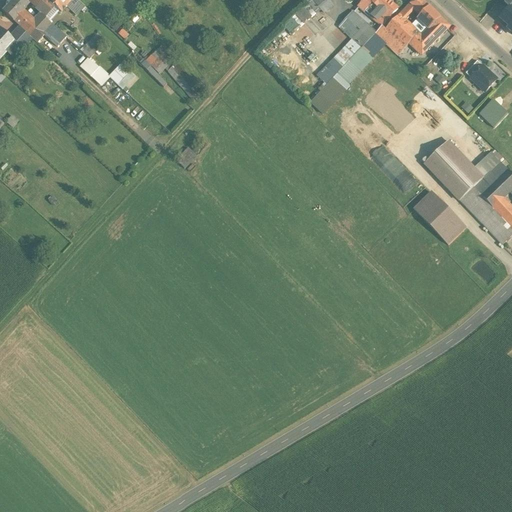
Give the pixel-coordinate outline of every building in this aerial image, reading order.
[(13,0),(2,14),(12,22),(20,12),(27,5),(21,0),(13,0)] [(24,0),(35,9),(42,0),(24,0)] [(44,0),(42,0),(35,9),(40,14),(50,4),(45,0),(44,0)] [(45,0),(55,9),(59,12),(64,7),(70,0),(45,0)] [(75,0),(70,0),(64,7),(76,17),(84,8),(75,0)] [(317,0),(315,3),(325,15),(333,8),(328,0),(317,0)] [(388,2),(385,0),(366,0),(366,1),(359,8),(382,28),(398,10),(388,2)] [(420,0),(416,0),(411,6),(416,11),(424,3),(420,0)] [(511,0),(507,0),(504,3),(511,9),(501,20),(510,28),(508,31),(511,33),(511,0)] [(430,8),(424,3),(416,11),(422,17),(430,8)] [(50,4),(40,14),(45,18),(55,9),(50,4)] [(441,20),(430,8),(422,17),(418,21),(422,25),(420,27),(423,30),(425,28),(429,32),(441,20)] [(29,20),(20,12),(13,21),(26,33),(33,26),(32,25),(28,21),(29,20)] [(367,27),(354,16),(353,15),(341,29),(353,41),(360,34),(361,34),(369,42),(375,36),(376,35),(368,28),(367,27)] [(39,16),(32,22),(33,23),(32,25),(33,26),(26,33),(25,34),(31,40),(35,44),(42,35),(50,26),(39,16)] [(419,36),(400,17),(386,32),(405,51),(410,45),(419,36)] [(429,32),(422,39),(419,36),(410,45),(422,57),(451,28),(441,20),(429,32)] [(50,26),(42,35),(57,48),(65,39),(50,26)] [(19,29),(9,40),(13,44),(13,45),(20,51),(31,40),(25,34),(19,29)] [(0,32),(0,59),(13,45),(13,44),(9,40),(0,32)] [(369,42),(361,34),(360,34),(353,41),(363,49),(369,42)] [(96,35),(79,52),(89,61),(106,45),(96,35)] [(363,49),(333,80),(345,92),(346,93),(350,88),(349,87),(374,61),(373,60),(386,47),(375,36),(363,49)] [(161,47),(145,63),(159,76),(175,60),(161,47)] [(107,78),(89,61),(81,70),(99,87),(107,78)] [(478,63),(466,75),(471,80),(483,68),(478,63)] [(130,73),(120,65),(108,78),(117,87),(130,73)] [(168,73),(193,102),(202,94),(177,65),(168,73)] [(497,81),(483,67),(483,68),(471,80),(471,81),(485,94),(497,81)] [(150,69),(147,72),(163,89),(166,86),(150,69)] [(130,73),(117,87),(122,91),(135,77),(130,73)] [(345,92),(333,80),(311,105),(324,117),(347,93),(346,93),(345,92)] [(478,118),(494,132),(509,115),(494,101),(478,118)] [(9,118),(6,123),(12,127),(15,123),(9,118)] [(477,173),(448,144),(425,166),(459,203),(460,203),(474,189),(483,181),(477,173)] [(196,158),(187,150),(176,162),(185,170),(196,158)] [(493,158),(477,173),(483,181),(500,165),(493,158)] [(483,181),(474,189),(482,198),(508,172),(501,165),(500,165),(483,181)] [(511,176),(508,172),(482,198),(492,210),(493,210),(503,200),(510,193),(511,191),(511,176)] [(474,189),(460,203),(502,247),(511,238),(511,230),(493,210),(492,210),(482,198),(474,189)] [(466,231),(431,195),(414,212),(449,248),(466,231)] [(511,209),(503,200),(493,210),(511,230),(511,209)]
